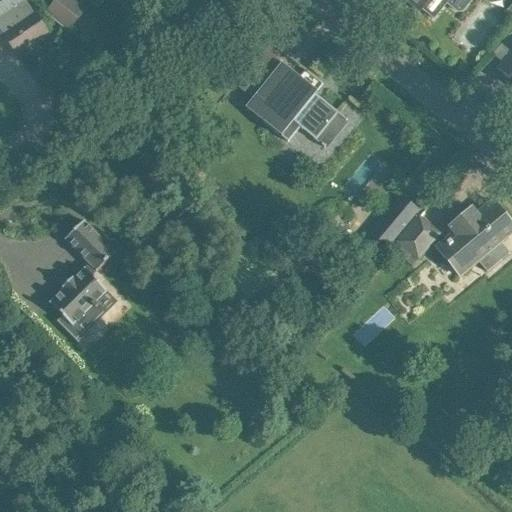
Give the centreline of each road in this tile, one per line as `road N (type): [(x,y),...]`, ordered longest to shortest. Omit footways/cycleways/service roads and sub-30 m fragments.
road 1 (unclassified): [(0,146),(238,0)]
road 2 (unclassified): [(511,158),(313,0)]
